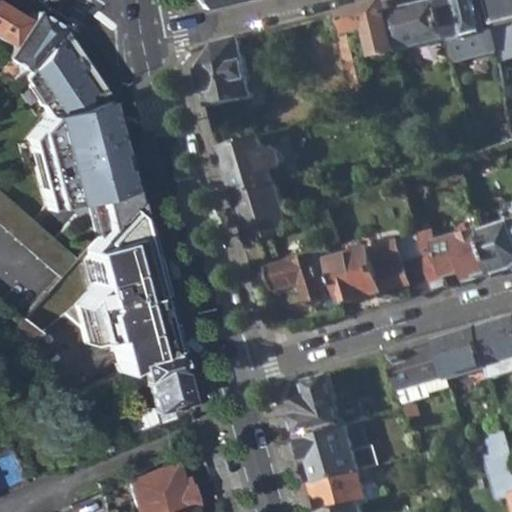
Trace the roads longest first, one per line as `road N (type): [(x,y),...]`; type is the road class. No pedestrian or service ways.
road 1 (primary): [(141,43),(237,376)]
road 2 (residential): [(237,376),(511,295)]
road 3 (residential): [(0,508),(197,429),(248,417)]
road 4 (residential): [(141,43),(331,0)]
